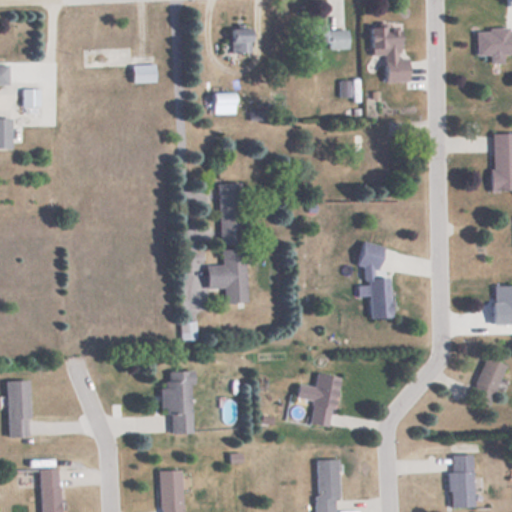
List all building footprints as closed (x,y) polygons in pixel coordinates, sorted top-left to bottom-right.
[(303,24),(304,67),(316,66),(315,40),(324,39),(324,48),(344,47),(344,28),(322,29),(322,23),(303,24)] [(365,24),(366,55),(379,54),(379,81),(404,81),(404,57),(394,57),(393,24),(365,24)] [(246,52),(245,27),(225,27),(225,52),(246,52)] [(511,53),(511,30),(506,31),(505,27),(471,28),(472,54),(485,54),(485,62),(499,61),(499,54),(511,53)] [(128,64),(128,81),(150,81),(150,64),(128,64)] [(36,106),(36,88),(18,88),(18,106),(36,106)] [(228,92),(207,92),(207,113),(228,113),(228,92)] [(511,131),(487,131),(487,189),(511,189),(511,131)] [(387,133),(373,133),(373,179),(387,179),(387,133)] [(214,182),(216,243),(240,243),(238,182),(214,182)] [(386,277),(375,277),(374,243),(355,243),(355,265),(362,265),(364,318),(387,317),(386,277)] [(241,247),(218,248),(218,263),(202,264),(203,287),(221,286),(221,302),(243,301),(241,247)] [(178,338),(192,338),(192,321),(178,321),(178,338)] [(466,398),(486,406),(502,364),(483,356),(466,398)] [(187,433),(185,370),(161,371),(161,387),(154,387),(155,412),(165,412),(166,433),(187,433)] [(336,377),(313,372),(311,386),(294,383),(291,397),(311,401),(306,423),(326,427),(336,377)] [(1,436),(24,436),(23,379),(1,379),(1,436)] [(446,453),(446,507),(470,507),(470,453),(446,453)] [(333,511),(334,458),(311,458),(311,511),(333,511)] [(55,511),(54,468),(34,468),(35,511),(55,511)] [(155,511),(178,511),(178,469),(155,469),(155,511)]
